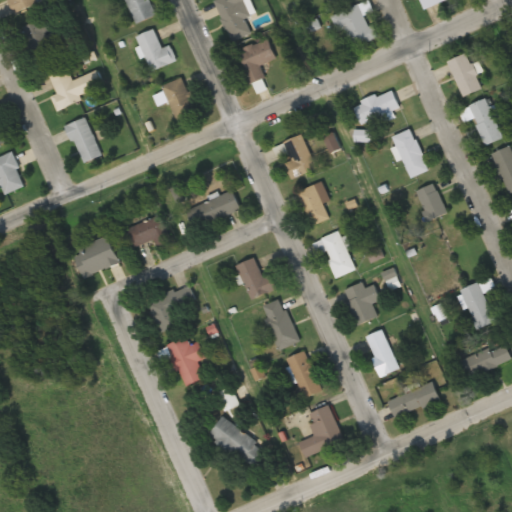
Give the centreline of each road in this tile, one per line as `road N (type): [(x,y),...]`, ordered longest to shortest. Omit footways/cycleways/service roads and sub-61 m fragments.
road 1 (residential): [(0,225),(511,7)]
road 2 (residential): [(388,449),(181,0)]
road 3 (residential): [(385,0),(511,288)]
road 4 (residential): [(511,394),(247,511)]
road 5 (residential): [(105,293),(201,511)]
road 6 (residential): [(105,293),(279,216)]
road 7 (residential): [(66,194),(0,51)]
